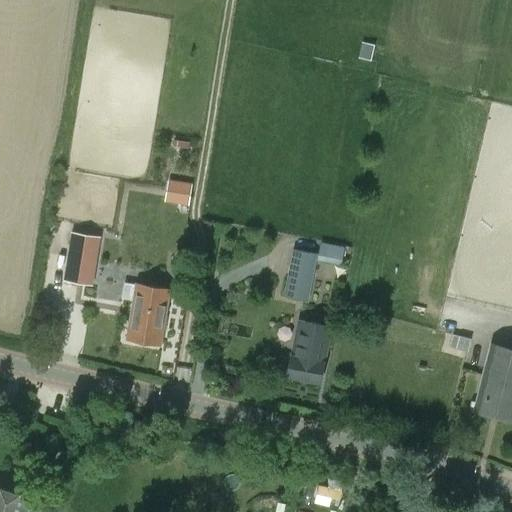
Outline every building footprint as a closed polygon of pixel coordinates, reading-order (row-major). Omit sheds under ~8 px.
[(361,42),(358,58),(370,60),(373,44),(361,42)] [(167,201),(189,205),(193,184),(170,180),(167,201)] [(72,233),(65,281),(84,284),(88,260),(96,261),(100,237),(72,233)] [(284,294),(308,300),(317,260),(342,264),(345,246),(319,241),(316,254),(293,249),(284,294)] [(136,284),(127,339),(161,345),(170,290),(136,284)] [(331,327),(299,320),(287,376),(319,383),(331,327)] [(471,339),(459,336),(456,349),(467,352),(471,339)] [(511,349),(491,343),(474,411),(511,420),(511,349)] [(33,511),(38,500),(0,486),(0,511),(33,511)]
